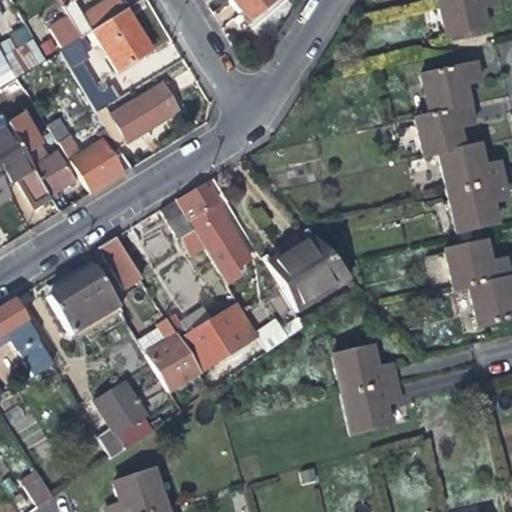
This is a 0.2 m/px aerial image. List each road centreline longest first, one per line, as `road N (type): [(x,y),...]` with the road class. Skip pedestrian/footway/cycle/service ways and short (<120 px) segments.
road 1 (residential): [(0,277),(253,119)]
road 2 (residential): [(253,119),(327,0)]
road 3 (residential): [(253,119),(179,0)]
